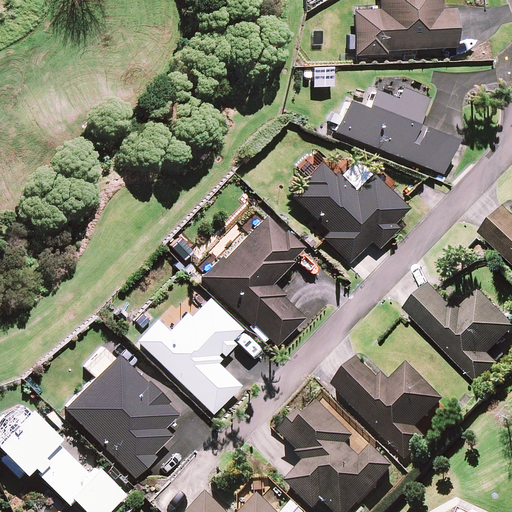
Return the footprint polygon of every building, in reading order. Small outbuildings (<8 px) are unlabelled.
[(438,10),(437,0),(375,0),(376,9),(350,11),(353,53),(452,48),(450,9),(438,10)] [(424,98),(398,88),(393,99),(370,90),(363,108),(345,101),(332,132),(438,174),(452,140),(413,125),(424,98)] [(367,240),(376,248),(395,227),(390,223),(405,207),(351,160),(335,178),(317,162),(287,196),(327,232),(321,239),(347,263),(367,240)] [(511,215),(504,209),(480,234),(511,264),(511,215)] [(281,293),(269,282),(298,250),(260,215),(200,281),(274,347),(300,318),(277,297),(281,293)] [(458,313),(431,285),(405,310),(476,384),(496,365),(487,354),(511,329),(511,325),(480,292),(458,313)] [(213,363),(232,343),(228,340),(237,329),(204,299),(187,317),(183,314),(166,333),(153,321),(133,342),(211,414),(237,386),(213,363)] [(172,414),(102,346),(82,366),(90,374),(59,407),(131,477),(170,437),(160,427),(172,414)] [(383,389),(356,362),(331,387),(403,460),(424,440),(414,430),(440,403),(405,367),(383,389)] [(54,439),(15,402),(0,417),(0,459),(18,476),(26,467),(65,504),(70,500),(82,511),(106,511),(122,496),(92,467),(85,474),(51,441),(54,439)] [(350,440),(315,406),(302,420),(296,414),(277,434),(305,462),(284,483),(313,510),(321,502),(331,511),(351,511),(392,469),(369,447),(356,459),(343,447),(350,440)] [(269,511),(256,499),(243,511),(220,511),(206,498),(191,511),(269,511)]
